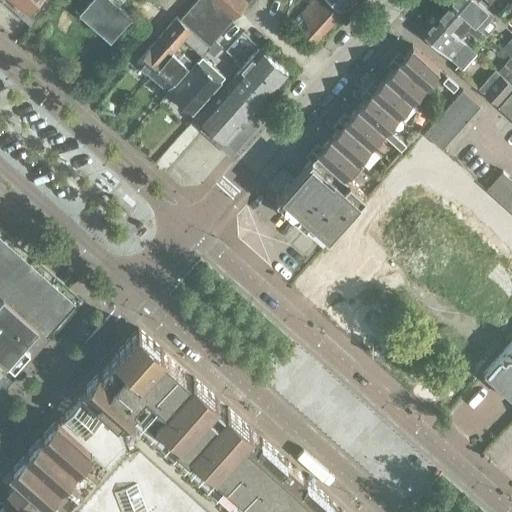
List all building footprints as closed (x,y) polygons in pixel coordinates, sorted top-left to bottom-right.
[(17,0),(27,8),(36,16),(50,0),(17,0)] [(131,15),(119,5),(123,0),(88,0),(79,11),(110,38),(131,15)] [(152,75),(171,53),(185,38),(202,54),(223,31),(222,30),(248,0),(194,0),(178,18),(177,16),(136,61),(152,75)] [(314,39),(342,12),(329,0),(310,0),(293,18),(314,39)] [(350,0),(331,0),(342,10),(350,0)] [(476,0),(451,0),(449,3),(485,34),(496,22),(490,17),(492,13),(476,0)] [(485,34),(449,3),(436,17),(460,38),(460,37),(467,29),(480,40),(485,34)] [(460,38),(436,17),(423,33),(435,43),(435,46),(438,49),(441,49),(462,67),(476,51),(460,37),(460,38)] [(511,34),(501,47),(511,56),(511,34)] [(406,145),(387,128),(439,69),(426,57),(412,44),(398,59),(396,57),(395,58),(397,60),(371,90),(368,87),(368,88),(370,91),(344,120),(341,118),(341,119),(343,121),(317,151),(314,148),(313,149),(316,152),(302,167),(306,171),(302,176),(295,176),(275,198),(305,224),(311,218),(331,235),(366,196),(350,182),(364,166),(358,161),(382,134),(401,151),(406,145)] [(198,116),(207,124),(226,142),(287,73),(259,48),(198,116)] [(171,53),(152,75),(167,88),(187,66),(184,64),(189,59),(183,53),(179,59),(171,53)] [(202,55),(170,90),(193,111),(225,75),(202,55)] [(511,57),(510,56),(497,70),(495,68),(494,69),(511,85),(511,57)] [(511,86),(511,85),(494,69),(478,87),(497,104),(498,103),(500,105),(511,91),(511,89),(510,88),(511,86)] [(443,82),(454,91),(458,86),(448,76),(443,82)] [(442,149),(481,106),(463,90),(424,133),(442,149)] [(511,210),(511,178),(503,171),(487,189),(511,210)] [(0,274),(18,254),(21,251),(0,232),(0,274)] [(18,254),(0,274),(0,290),(46,331),(48,329),(75,298),(30,259),(27,262),(18,254)] [(0,355),(16,370),(16,369),(14,367),(46,331),(0,290),(0,355)] [(345,511),(340,508),(331,500),(331,499),(306,477),(306,478),(285,460),(286,459),(261,437),(251,429),(252,429),(227,406),(225,408),(216,400),(218,398),(193,376),(191,378),(161,351),(163,349),(138,327),(116,352),(118,353),(101,372),(99,370),(83,388),(85,390),(72,405),(59,419),(57,417),(10,470),(17,477),(8,488),(35,511),(345,511)] [(500,387),(511,374),(511,340),(484,372),(500,387)] [(0,386),(0,387),(3,387),(16,371),(16,370),(0,355),(0,386)] [(511,374),(500,387),(511,397),(511,374)] [(17,511),(4,500),(0,503),(0,511),(17,511)]
